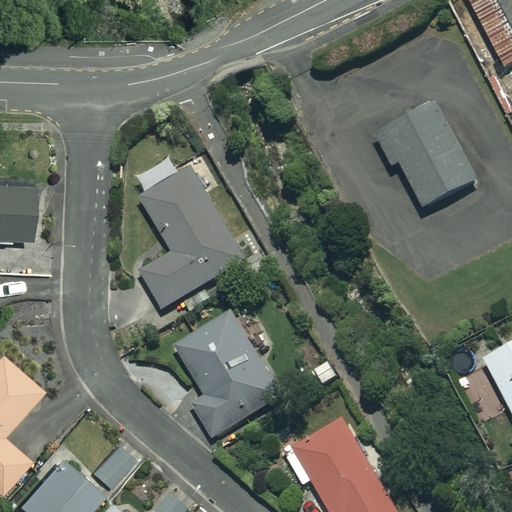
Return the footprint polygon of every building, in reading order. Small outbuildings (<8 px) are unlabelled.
[(511,64),(511,0),(470,0),(506,68),(511,64)] [(480,182),(439,104),(378,136),(395,168),(403,164),(427,210),(480,182)] [(174,162),(139,181),(147,195),(143,198),(174,254),(142,272),(164,311),(247,264),(194,171),(182,178),(174,162)] [(0,239),(27,240),(28,183),(0,182),(0,239)] [(284,397),(234,315),(178,349),(208,397),(194,405),(215,439),(284,397)] [(511,348),(487,361),(511,410),(511,348)] [(40,390),(0,356),(0,493),(28,461),(0,437),(40,390)] [(399,511),(348,421),(287,455),(306,487),(314,482),(331,511),(399,511)] [(136,462),(118,446),(94,473),(112,489),(136,462)] [(90,511),(104,497),(58,458),(17,505),(24,511),(90,511)] [(190,511),(195,507),(173,488),(152,511),(190,511)]
